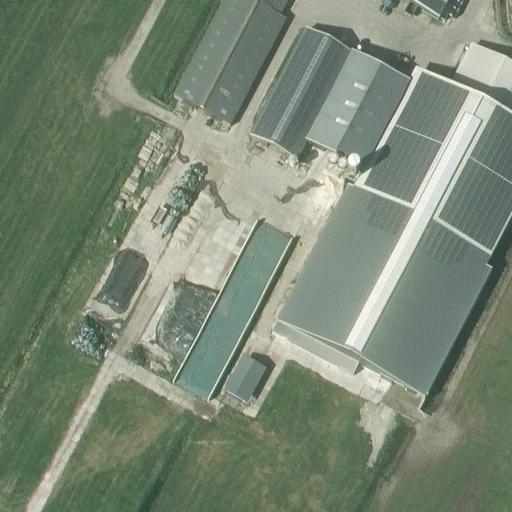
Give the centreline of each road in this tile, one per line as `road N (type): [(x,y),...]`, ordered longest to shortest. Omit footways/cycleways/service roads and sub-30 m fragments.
road 1 (track): [(221,162),(37,511)]
road 2 (track): [(221,162),(115,92),(162,0)]
